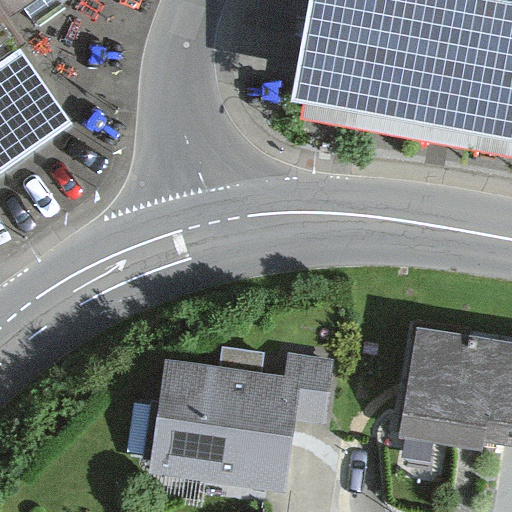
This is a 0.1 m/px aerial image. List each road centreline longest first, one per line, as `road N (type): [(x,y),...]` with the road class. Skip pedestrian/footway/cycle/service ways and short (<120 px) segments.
road 1 (tertiary): [(219,235),(325,219),(511,238)]
road 2 (tertiary): [(0,347),(81,290),(219,235)]
road 3 (residential): [(219,235),(188,143),(180,78),(195,0)]
